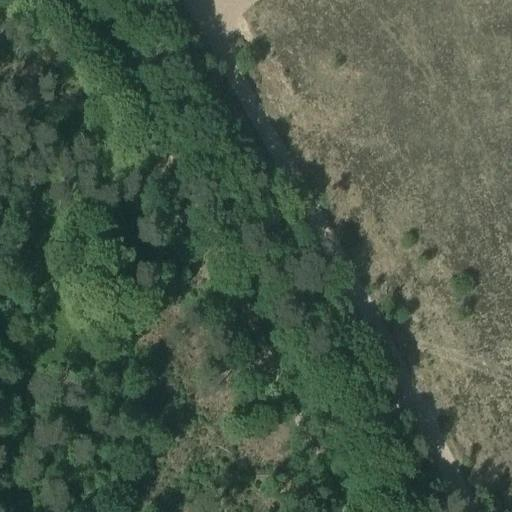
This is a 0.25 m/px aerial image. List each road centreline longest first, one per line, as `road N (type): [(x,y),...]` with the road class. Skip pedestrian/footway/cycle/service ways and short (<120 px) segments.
road 1 (track): [(51,0),(170,166),(339,511)]
road 2 (track): [(206,17),(469,511)]
